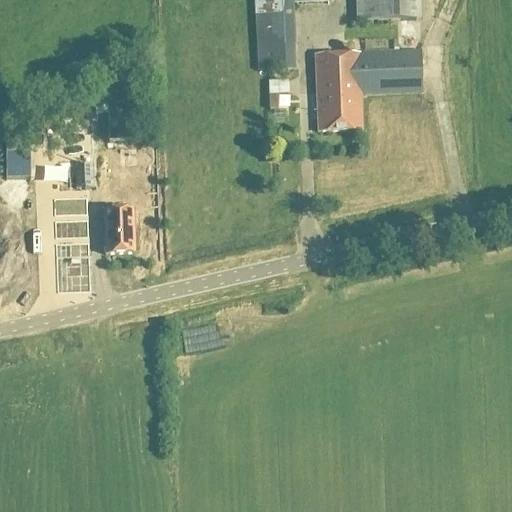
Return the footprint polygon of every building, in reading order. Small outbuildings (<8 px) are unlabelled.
[(295,71),(294,40),(293,5),(328,3),(328,0),(256,0),(259,72),(295,71)] [(419,21),(418,0),(356,0),(357,22),(419,21)] [(422,94),(420,52),(315,56),(318,134),(362,132),(360,97),(422,94)] [(286,85),(266,86),(267,109),(287,109),(286,85)] [(125,104),(113,104),(112,158),(124,158),(125,104)] [(92,166),(76,166),(77,190),(93,189),(92,166)] [(135,227),(149,227),(148,196),(115,196),(115,212),(104,212),(105,256),(135,255),(135,227)]
